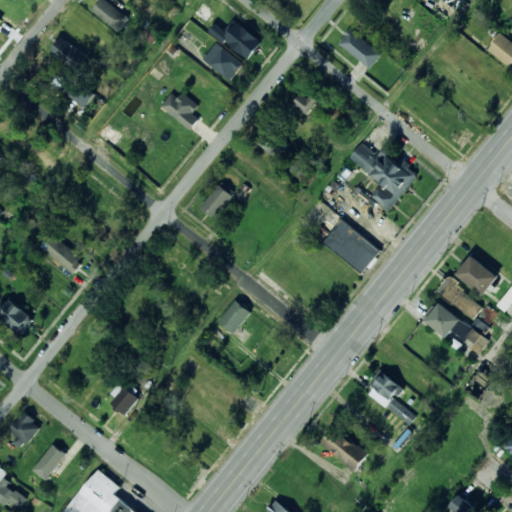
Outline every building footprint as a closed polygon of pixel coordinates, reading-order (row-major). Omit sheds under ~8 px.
[(101,0),(93,10),(119,31),(130,18),(107,0),(101,0)] [(216,22),(210,29),(248,60),(262,42),(235,19),(225,30),(216,22)] [(339,44),(371,67),(382,52),(350,28),(339,44)] [(487,48),(511,69),(511,40),(501,32),(487,48)] [(53,48),(76,67),(87,54),(63,35),(53,48)] [(204,60),(232,79),(244,61),(215,42),(204,60)] [(96,95),(80,82),(70,95),(86,108),(96,95)] [(319,100),(304,91),(295,105),(310,114),(319,100)] [(162,106),(191,129),(199,119),(193,113),(199,105),(184,92),(179,97),(173,92),(162,106)] [(311,115),(320,122),(328,111),(318,104),(311,115)] [(287,146),(271,132),(261,143),(278,157),(287,146)] [(390,210),(419,172),(401,158),(398,162),(382,150),(379,155),(362,142),(350,158),(383,183),(372,197),(390,210)] [(291,168),(299,179),(311,169),(303,159),(291,168)] [(216,218),(234,195),(219,183),(201,206),(216,218)] [(362,273),(381,250),(343,219),(324,241),(362,273)] [(73,272),(84,259),(57,238),(47,251),(73,272)] [(457,273),(483,295),(499,277),(473,255),(457,273)] [(484,307),(450,276),(438,289),(472,320),(484,307)] [(511,304),(511,285),(497,305),(506,312),(511,304)] [(235,333),(252,312),(237,299),(219,321),(235,333)] [(0,310),(0,317),(21,333),(32,317),(8,300),(0,310)] [(450,337),(428,319),(443,301),(484,335),(478,342),(470,335),(466,339),(455,330),(450,337)] [(490,339),(474,328),(468,337),(476,343),(472,348),(480,354),(490,339)] [(369,394),(410,424),(417,415),(396,399),(404,387),(380,369),(370,384),(375,387),(369,394)] [(495,381),(482,370),(466,388),(479,399),(495,381)] [(127,414),(139,396),(119,383),(112,394),(117,397),(112,404),(127,414)] [(42,426),(26,412),(10,429),(18,436),(14,441),(23,449),(42,426)] [(358,469),(369,451),(331,428),(321,446),(358,469)] [(34,469),(47,480),(67,454),(54,443),(34,469)] [(0,500),(6,505),(9,501),(19,509),(27,499),(8,484),(13,478),(0,468),(0,500)] [(138,511),(115,494),(121,486),(99,469),(64,511),(138,511)] [(451,507),(459,511),(470,511),(475,504),(459,495),(451,507)] [(266,511),(292,511),(277,499),(266,511)]
